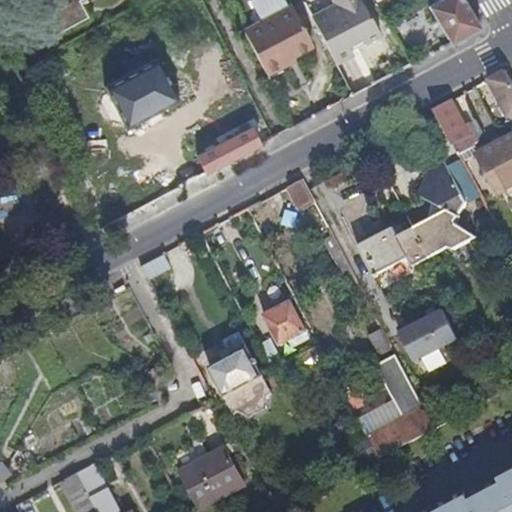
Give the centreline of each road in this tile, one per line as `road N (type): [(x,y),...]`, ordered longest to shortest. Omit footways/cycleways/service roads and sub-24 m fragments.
road 1 (residential): [(122,253),(511,40)]
road 2 (residential): [(0,500),(193,398),(122,253)]
road 3 (residential): [(0,316),(122,253)]
